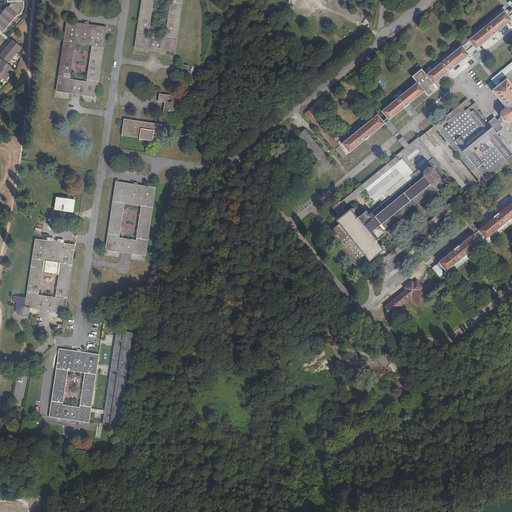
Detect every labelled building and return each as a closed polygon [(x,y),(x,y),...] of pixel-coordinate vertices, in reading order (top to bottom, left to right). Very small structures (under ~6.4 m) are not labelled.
[(7,0),(7,4),(16,3),(16,6),(10,6),(0,18),(0,30),(1,32),(3,31),(4,32),(5,31),(7,30),(7,28),(6,27),(8,25),(9,26),(10,26),(11,25),(11,24),(12,22),(11,21),(12,20),(13,20),(14,20),(15,19),(16,18),(15,17),(16,16),(18,18),(19,16),(22,13),(23,10),(24,3),(21,3),(20,0),(7,0)] [(158,51),(158,52),(176,55),(183,6),(183,0),(142,0),(136,49),(153,52),(153,50),(158,51)] [(383,111),(389,120),(405,108),(406,108),(411,104),(410,103),(425,92),(427,94),(437,86),(435,83),(449,72),(450,72),(455,68),(454,67),(492,37),(496,35),(495,34),(511,19),(511,16),(506,9),(502,5),(500,7),(502,8),(505,12),(491,22),(467,42),(465,39),(462,41),(464,44),(429,73),(428,70),(422,75),(419,72),(410,79),(412,82),(414,85),(400,96),(395,101),(384,110),(383,111)] [(505,12),(502,8),(489,19),(491,22),(505,12)] [(491,22),(489,19),(465,39),(467,42),(491,22)] [(96,31),(78,28),(79,24),(68,22),(57,91),(74,94),(74,93),(80,94),(80,95),(97,98),(107,28),(96,27),(96,31)] [(0,81),(2,79),(5,82),(10,76),(7,73),(12,68),(8,64),(22,47),(13,39),(0,55),(0,57),(1,59),(0,60),(0,81)] [(464,44),(462,41),(428,70),(429,73),(464,44)] [(511,67),(511,61),(491,78),(498,87),(502,84),(498,79),(511,67)] [(501,112),(501,117),(503,119),(505,121),(509,122),(511,119),(511,85),(511,84),(511,83),(509,79),(502,84),(498,87),(493,92),(496,96),(497,95),(506,108),(501,112)] [(414,85),(412,82),(398,94),(400,96),(414,85)] [(168,109),(165,108),(165,113),(176,115),(178,97),(160,95),(160,101),(166,103),(168,103),(168,109)] [(382,107),(384,110),(395,101),(393,98),(382,107)] [(409,145),(402,137),(398,140),(405,149),(353,192),(338,204),(337,204),(333,207),(337,212),(338,211),(343,216),(346,213),(342,210),(342,207),(401,158),(414,173),(417,170),(405,155),(410,151),(416,145),(419,142),(420,143),(424,140),(430,135),(435,131),(438,129),(439,130),(443,127),(442,126),(447,121),(466,105),(470,102),(467,99),(420,136),(409,145)] [(471,111),(466,105),(447,121),(448,122),(443,127),(454,141),(461,135),(466,140),(481,129),(469,115),(476,109),(475,108),(471,111)] [(487,123),(476,109),(469,115),(481,129),(466,140),(461,135),(454,141),(450,144),(472,170),(475,166),(477,168),(483,163),(478,156),(493,144),(505,159),(511,153),(496,134),(487,123)] [(370,136),(385,123),(378,115),(363,127),(361,132),(358,131),(342,144),(340,142),(338,143),(310,110),(305,114),(335,150),(337,149),(343,158),(365,140),(366,141),(371,137),(370,136)] [(375,113),(340,142),(342,144),(358,131),(361,132),(363,127),(378,115),(375,113)] [(493,116),(487,123),(496,134),(503,128),(501,125),(503,123),(505,121),(503,119),(501,117),(499,118),(497,120),(493,116)] [(136,123),(136,122),(125,120),(123,136),(140,138),(140,140),(153,142),(154,140),(160,141),(162,125),(141,122),(140,124),(136,123)] [(394,135),(398,132),(389,120),(385,123),(394,135)] [(319,162),(325,156),(300,126),(295,130),(307,145),(298,153),(303,159),(312,152),(319,162)] [(450,144),(454,141),(443,127),(439,130),(446,139),(450,144)] [(479,180),(476,176),(473,178),(447,146),(450,144),(446,139),(443,142),(435,131),(430,135),(474,185),(476,182),(479,180)] [(429,161),(433,158),(420,143),(419,142),(416,145),(429,161)] [(489,172),(505,159),(493,144),(478,156),(483,163),(477,168),(480,173),(481,174),(486,170),(489,172)] [(511,153),(505,159),(489,172),(486,170),(481,174),(480,173),(476,176),(479,180),(476,182),(474,185),(465,192),(447,206),(435,192),(431,195),(443,210),(396,248),(382,259),(379,261),(378,262),(383,267),(386,264),(385,263),(454,207),(476,233),(479,231),(457,204),(468,195),(500,169),(511,159),(511,153)] [(334,166),(325,156),(319,162),(311,168),(320,178),(334,166)] [(346,213),(343,216),(337,221),(338,223),(341,227),(364,255),(366,258),(369,261),(375,256),(378,254),(385,248),(383,245),(380,247),(376,242),(385,234),(383,231),(429,193),(431,195),(435,192),(450,180),(433,158),(429,161),(417,170),(414,173),(416,176),(369,214),(366,211),(356,218),(352,213),(354,211),(352,208),(346,213)] [(476,176),(480,173),(477,168),(475,166),(472,170),(476,176)] [(367,190),(374,201),(404,176),(396,167),(367,190)] [(128,251),(128,253),(145,256),(153,202),(156,188),(145,186),(144,191),(127,188),(127,184),(116,182),(106,250),(124,252),(124,251),(128,251)] [(55,197),(53,210),(73,212),(74,199),(55,197)] [(479,231),(476,233),(461,245),(460,245),(456,248),(456,249),(428,272),(431,275),(436,272),(440,276),(443,274),(446,277),(449,274),(446,271),(482,242),(485,245),(489,242),(486,238),(511,217),(511,203),(499,214),(498,213),(494,217),(495,218),(479,231)] [(511,217),(486,238),(489,242),(511,222),(511,217)] [(341,227),(338,223),(332,229),(327,232),(356,267),(366,258),(364,255),(357,260),(334,232),(341,227)] [(400,228),(404,233),(410,229),(405,224),(400,228)] [(364,255),(341,227),(334,232),(357,260),(364,255)] [(68,292),(75,246),(64,244),(63,248),(46,245),(47,241),(35,240),(32,259),(26,298),(13,296),(13,302),(16,302),(15,307),(16,311),(18,314),(20,315),(29,317),(30,308),(43,310),(43,308),(47,309),(47,310),(64,313),(68,292)] [(446,271),(449,274),(485,245),(482,242),(446,271)] [(385,308),(391,315),(412,298),(419,307),(428,300),(421,290),(423,289),(416,282),(413,284),(411,282),(404,288),(406,290),(385,308)] [(485,290),(489,295),(495,291),(491,285),(485,290)] [(116,332),(114,341),(116,341),(115,346),(114,346),(111,366),(112,366),(112,371),(110,371),(109,376),(111,376),(109,385),(108,385),(104,409),(106,409),(105,414),(103,414),(102,423),(109,424),(109,426),(118,427),(133,333),(123,331),(123,333),(116,332)] [(88,423),(99,355),(88,353),(87,358),(70,355),(70,351),(59,349),(49,416),(66,419),(67,418),(71,419),(71,420),(88,423)]
